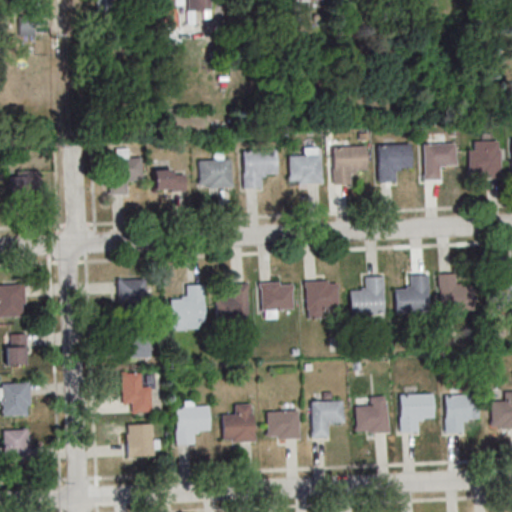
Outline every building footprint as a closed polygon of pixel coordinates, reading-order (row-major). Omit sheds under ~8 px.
[(96,0),(96,9),(112,9),(111,0),(96,0)] [(207,0),(186,0),(186,9),(207,10),(207,0)] [(499,140),(469,140),(469,175),(499,175),(499,140)] [(373,144),(407,142),(408,166),(397,167),(397,169),(391,170),(392,179),(375,180),(373,144)] [(419,143),(453,142),(454,165),(443,166),(443,169),(437,169),(438,179),(421,179),(419,143)] [(329,146),(363,145),(364,168),(353,169),(353,172),(347,172),(348,182),(331,182),(329,146)] [(239,150),(273,149),(273,173),(262,173),(263,176),(257,176),(257,186),(240,186),(239,150)] [(285,154),(317,153),(318,182),(295,182),(295,179),(286,179),(285,154)] [(105,157),(139,156),(140,180),(129,180),(129,183),(123,183),(124,193),(107,194),(105,157)] [(195,159),(228,158),(229,186),(205,187),(205,184),(196,184),(195,159)] [(154,190),(184,190),(184,169),(154,169),(154,190)] [(10,194),(41,194),(41,171),(10,171),(10,194)] [(511,309),(481,310),(480,285),(492,284),(492,282),(497,282),(496,270),(511,270),(511,309)] [(426,312),(392,313),(391,288),(403,288),(402,286),(408,285),(407,274),(425,273),(426,312)] [(457,273),(439,273),(439,309),(472,309),(472,285),(457,285),(457,273)] [(381,313),(347,314),(346,289),(357,288),(357,286),(362,286),(362,275),(380,274),(381,313)] [(118,279),(118,303),(145,303),(145,279),(118,279)] [(337,280),(305,280),(305,316),(337,316),(337,280)] [(245,318),(213,320),(212,299),(223,298),(223,296),(228,296),(227,282),(243,281),(245,318)] [(260,282),(260,317),(281,317),(281,309),(293,309),(292,281),(260,282)] [(201,322),(166,323),(166,298),(177,298),(177,295),(182,295),(182,284),(200,283),(201,322)] [(0,316),(25,316),(24,285),(0,284),(0,316)] [(25,364),(25,333),(4,333),(4,365),(25,364)] [(148,337),(122,337),(122,357),(148,357),(148,337)] [(149,385),(139,385),(139,372),(121,372),(121,404),(130,404),(130,411),(150,411),(149,385)] [(28,382),(0,382),(0,402),(1,402),(1,415),(28,415),(28,382)] [(487,401),(488,426),(500,425),(501,428),(511,426),(511,390),(501,391),(502,400),(487,401)] [(394,393),(429,391),(430,417),(418,417),(418,419),(413,419),(414,431),(396,431),(394,393)] [(440,393),(475,392),(475,417),(464,417),(464,419),(459,420),(459,431),(441,432),(440,393)] [(351,405),(353,430),(365,429),(365,432),(384,430),(382,394),(366,395),(366,404),(351,405)] [(307,401),(338,399),(339,421),(323,422),(324,436),(308,437),(307,401)] [(170,405),(205,404),(206,429),(194,429),(194,431),(189,431),(190,443),(172,444),(170,405)] [(221,415),(222,442),(252,441),(252,404),(232,404),(232,415),(221,415)] [(266,438),(297,438),(297,410),(266,410),(266,438)] [(28,428),(2,428),(2,460),(28,460),(28,428)]
